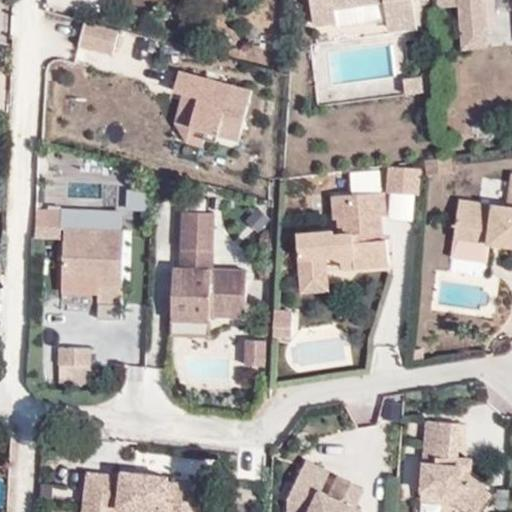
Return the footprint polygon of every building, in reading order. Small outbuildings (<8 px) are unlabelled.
[(389,28),(418,24),(414,0),(311,0),(315,25),(340,21),(337,8),(386,1),(389,28)] [(511,0),(437,0),(438,9),(457,7),(459,42),(484,41),(481,0),(511,0)] [(118,31),(84,23),(78,48),(112,56),(118,31)] [(319,50),(323,101),(403,94),(399,43),(319,50)] [(252,115),(258,90),(185,73),(181,92),(190,95),(205,98),(198,127),(213,131),(226,134),(232,110),(252,115)] [(420,92),(419,77),(403,78),(404,93),(420,92)] [(198,127),(205,98),(190,95),(180,138),(209,145),(211,138),(213,131),(198,127)] [(226,134),(247,139),(252,115),(232,110),(226,134)] [(424,182),(450,179),(448,163),(421,166),(424,182)] [(147,170),(136,169),(135,182),(146,182),(147,170)] [(385,194),(415,196),(417,171),(387,169),(385,194)] [(488,251),(511,254),(511,179),(508,179),(504,212),(457,206),(452,246),(469,248),(483,250),(488,251)] [(385,245),(382,246),(380,222),(385,221),(383,198),(328,202),(332,235),(294,238),(297,267),(295,267),(298,300),(328,298),(325,268),(351,266),(351,276),(387,273),(385,245)] [(211,312),(246,314),(247,265),(214,264),(215,208),(182,207),(180,263),(173,262),(171,317),(210,319),(211,312)] [(98,282),(123,282),(125,225),(64,223),(62,270),(98,271),(98,282)] [(467,260),(487,263),(488,251),(483,250),(469,248),(467,260)] [(97,299),(122,300),(123,282),(98,282),(97,299)] [(293,331),(294,314),(277,313),(276,330),(293,331)] [(293,331),(276,330),(276,339),(293,340),(293,331)] [(58,360),(91,361),(91,344),(58,343),(58,360)] [(268,344),(250,343),(249,367),(267,368),(268,344)] [(482,478),(468,469),(469,456),(455,455),(458,422),(421,420),(416,492),(417,492),(458,496),(452,504),(463,511),(476,511),(489,492),(477,485),(482,478)] [(360,511),(355,504),(362,488),(333,474),(326,491),(318,488),(327,469),(303,458),(284,497),(282,511),(360,511)] [(165,483),(118,478),(84,475),(80,511),(195,511),(199,486),(165,483)] [(417,500),(450,503),(452,504),(458,496),(417,492),(417,500)]
